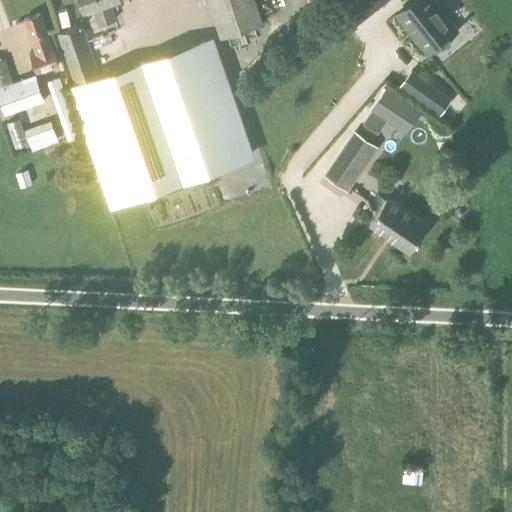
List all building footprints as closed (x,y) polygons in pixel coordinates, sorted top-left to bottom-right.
[(110,2),(117,0),(80,0),(84,11),(95,8),(100,24),(116,19),(110,2)] [(256,0),(207,0),(221,38),(264,23),(256,0)] [(414,0),(397,14),(428,53),(446,39),(447,41),(451,38),(449,37),(457,31),(432,0),(414,0)] [(38,72),(59,65),(41,14),(25,19),(38,57),(34,58),(38,72)] [(135,65),(101,77),(83,25),(58,34),(77,86),(75,87),(115,203),(250,155),(209,40),(135,65)] [(0,83),(13,79),(9,67),(0,69),(0,83)] [(399,86),(439,115),(452,97),(412,68),(399,86)] [(51,90),(50,90),(68,139),(84,133),(66,85),(64,85),(60,73),(47,77),(51,90)] [(45,101),(36,74),(0,86),(0,101),(5,115),(45,101)] [(405,133),(420,109),(386,86),(361,122),(377,133),(386,120),(405,133)] [(22,115),(9,118),(18,148),(30,144),(30,142),(54,134),(50,123),(26,131),(22,115)] [(355,131),(326,175),(348,190),(362,170),(355,165),(371,142),(355,131)] [(29,170),(17,173),(22,187),(33,184),(29,170)] [(395,242),(411,252),(430,225),(414,214),(413,215),(388,197),(387,198),(379,193),(371,205),(379,210),(370,223),(395,240),(395,242)] [(411,487),(413,470),(394,467),(391,484),(411,487)]
